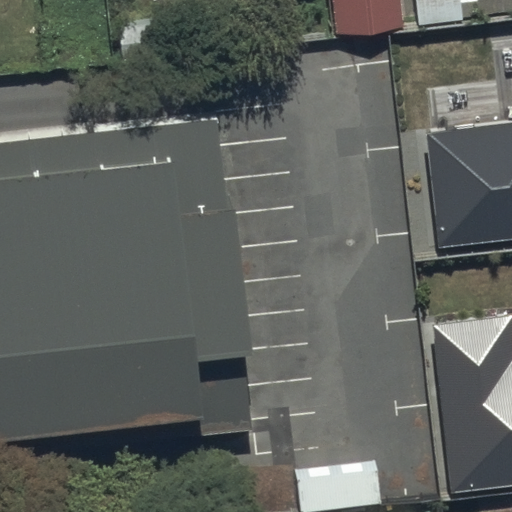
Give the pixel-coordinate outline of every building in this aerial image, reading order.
[(402,16),(400,0),(330,0),(333,22),(402,16)] [(511,0),(414,0),(416,14),(511,3),(511,0)] [(244,419),(211,116),(0,137),(0,418),(39,416),(39,440),(244,419)] [(511,122),(420,133),(435,253),(511,244),(511,122)] [(511,328),(510,313),(432,322),(452,494),(511,487),(511,328)]
